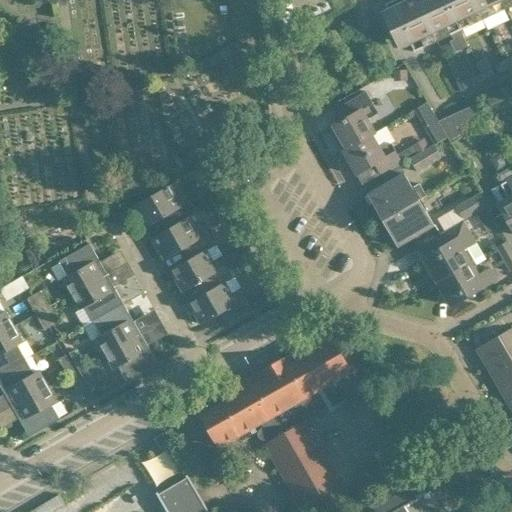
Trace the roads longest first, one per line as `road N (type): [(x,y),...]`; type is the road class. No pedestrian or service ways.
road 1 (residential): [(348,298),(362,263),(295,146),(282,0)]
road 2 (residential): [(10,477),(200,366)]
road 3 (residential): [(200,366),(318,303),(348,298)]
road 4 (residential): [(200,366),(120,227)]
road 5 (residential): [(511,463),(439,331)]
